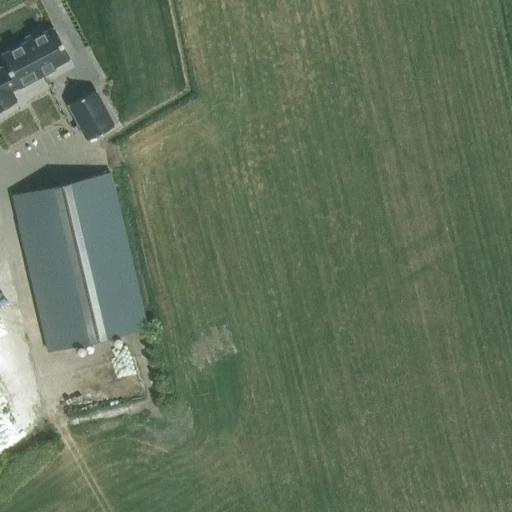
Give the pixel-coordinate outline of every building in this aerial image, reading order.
[(103,48),(122,44),(118,21),(98,25),(103,48)] [(0,109),(17,101),(11,90),(17,87),(18,88),(55,68),(54,66),(70,57),(54,27),(0,55),(6,65),(0,68),(0,109)] [(82,54),(62,65),(66,72),(86,61),(82,54)] [(114,124),(96,89),(68,104),(87,139),(114,124)] [(109,172),(12,194),(48,350),(144,329),(109,172)] [(13,290),(0,295),(0,304),(5,314),(10,312),(15,324),(27,318),(13,290)] [(0,341),(0,357),(22,356),(21,340),(0,341)] [(87,405),(128,395),(125,384),(85,394),(87,405)]
